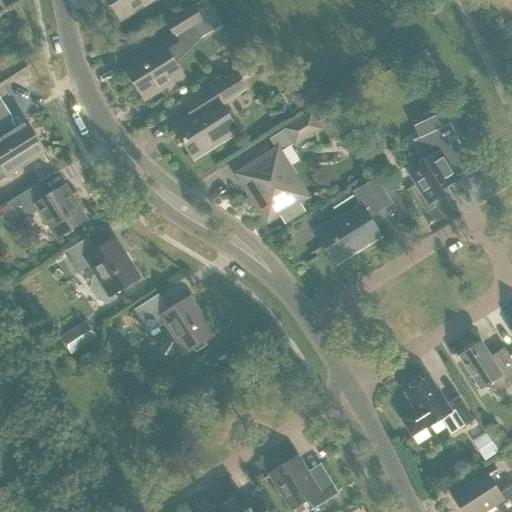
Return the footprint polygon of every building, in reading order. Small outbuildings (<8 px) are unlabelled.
[(108,0),(120,19),(151,0),(108,0)] [(177,67),(195,50),(190,43),(200,37),(201,39),(222,26),(207,0),(204,0),(194,7),(193,5),(167,21),(176,34),(125,66),(145,99),(182,75),(177,67)] [(247,88),(237,72),(193,99),(200,110),(175,126),(195,158),(240,130),(223,104),(247,88)] [(0,97),(0,178),(5,175),(45,150),(28,121),(17,128),(12,121),(11,120),(14,118),(0,97)] [(296,143),(320,129),(311,114),(287,129),(296,143)] [(459,175),(472,167),(451,122),(413,140),(422,159),(421,160),(423,165),(409,173),(428,204),(445,194),(443,190),(461,179),(459,175)] [(268,220),(279,213),(284,222),(305,209),(299,201),(306,196),(295,178),(297,177),(290,166),(299,160),(290,146),(279,153),(278,151),(245,171),(248,175),(247,178),(251,185),(254,185),(258,192),(252,195),(268,220)] [(376,213),(390,204),(375,179),(360,188),(361,189),(354,193),(362,207),(340,221),(338,218),(316,232),(326,248),(327,247),(337,262),(380,235),(367,214),(374,209),(376,213)] [(57,238),(87,219),(66,185),(48,196),(40,183),(7,204),(19,222),(39,210),(57,238)] [(98,299),(109,303),(117,298),(114,293),(139,277),(115,239),(96,251),(88,237),(64,252),(77,274),(91,265),(97,275),(93,277),(91,289),(98,299)] [(185,353),(213,336),(188,298),(169,310),(159,294),(135,310),(149,333),(166,322),(185,353)] [(77,328),(60,338),(71,355),(87,344),(77,328)] [(500,390),(511,382),(511,359),(505,348),(491,357),(482,342),(460,356),(480,389),(494,380),(500,390)] [(427,427),(427,428),(441,419),(451,435),(474,420),(459,396),(447,404),(429,375),(404,392),(416,410),(402,419),(413,436),(427,427)] [(508,441),(497,425),(488,431),(499,448),(508,441)] [(498,451),(486,433),(474,441),(486,459),(498,451)] [(312,510),(339,493),(321,463),(307,472),(298,458),(271,475),(292,508),(306,500),(312,510)] [(501,511),(511,511),(511,485),(500,494),(487,474),(453,496),(463,511),(482,511),(496,503),(501,511)] [(265,511),(259,501),(248,508),(239,494),(210,511),(265,511)]
